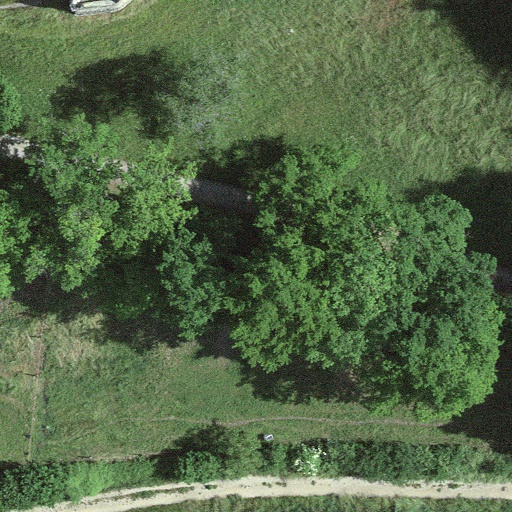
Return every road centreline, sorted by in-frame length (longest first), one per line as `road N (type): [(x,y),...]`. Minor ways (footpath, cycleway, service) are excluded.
road 1 (track): [(511,280),(269,203),(0,140)]
road 2 (track): [(511,487),(245,481),(41,511)]
